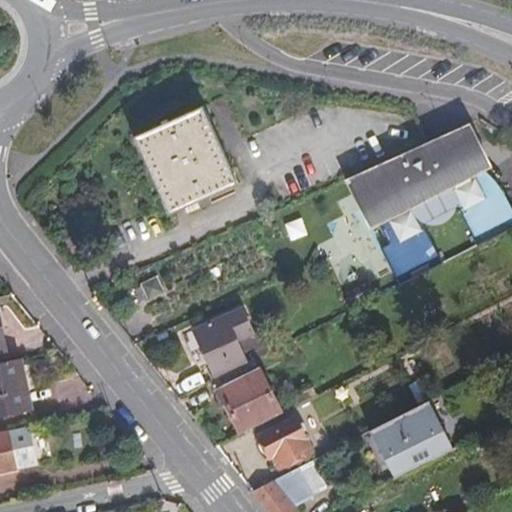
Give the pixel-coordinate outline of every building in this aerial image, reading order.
[(241,184),(205,108),(137,139),(158,184),(172,215),(241,184)] [(395,158),(347,181),(363,212),(367,219),(375,215),(387,235),(375,242),(379,248),(383,248),(404,287),(447,266),(438,249),(428,231),(432,222),(446,221),(453,214),(463,215),(469,226),(481,249),(511,233),(511,205),(507,195),(485,172),(484,171),(474,164),(474,145),(469,126),(395,158)] [(484,171),(485,172),(491,168),(469,126),(474,145),(474,164),(484,171)] [(357,215),(375,242),(387,235),(375,215),(367,219),(363,212),(357,215)] [(350,293),(356,306),(375,297),(368,284),(350,293)] [(219,380),(251,365),(240,342),(255,334),(244,311),(196,333),(207,356),(219,380)] [(252,359),(268,349),(258,333),(242,342),(252,359)] [(219,380),(216,381),(230,411),(242,435),(284,415),(263,372),(268,369),(263,359),(251,365),(219,380)] [(25,382),(20,360),(0,364),(0,415),(31,409),(25,382)] [(374,432),(396,479),(455,451),(433,404),(374,432)] [(282,469),(313,454),(297,419),(262,437),(268,449),(272,457),(275,455),(282,469)] [(34,447),(30,427),(0,433),(0,473),(38,465),(34,447)] [(323,482),(317,462),(297,471),(311,495),(325,487),(323,482)] [(311,495),(297,471),(271,484),(290,508),(311,497),(311,495)] [(271,484),(249,496),(262,511),(293,511),(290,508),(271,484)] [(497,511),(491,501),(472,511),(497,511)]
